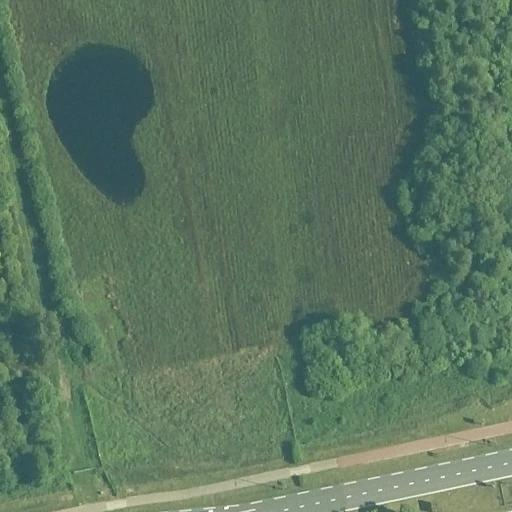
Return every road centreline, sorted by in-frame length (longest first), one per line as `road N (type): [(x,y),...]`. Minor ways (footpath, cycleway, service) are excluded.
road 1 (track): [(0,78),(86,511)]
road 2 (primary): [(511,464),(286,511)]
